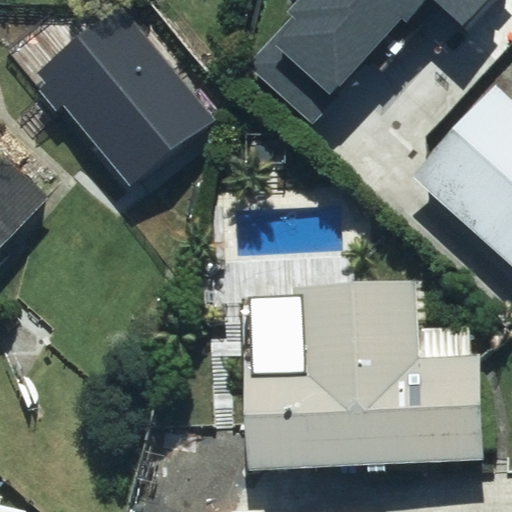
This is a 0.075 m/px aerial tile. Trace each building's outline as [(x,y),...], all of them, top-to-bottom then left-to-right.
[(283,0),(233,57),(312,127),(425,0),(451,0),(475,21),(492,0),(283,0)] [(511,104),(493,88),(410,187),(511,272),(511,104)] [(0,261),(53,206),(0,155),(0,261)] [(246,378),(249,477),(487,471),(484,363),(473,363),(472,331),(419,332),(418,286),(289,289),(292,377),(246,378)] [(221,466),(218,407),(162,410),(165,469),(221,466)]
